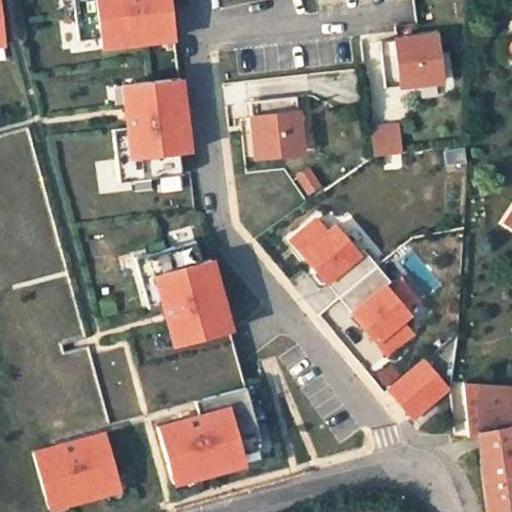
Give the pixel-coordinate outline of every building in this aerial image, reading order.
[(75,0),(79,35),(100,33),(101,43),(175,35),(171,0),(75,0)] [(436,36),(381,42),(386,88),(441,83),(436,36)] [(112,126),(118,178),(180,171),(178,150),(187,149),(179,75),(122,81),(127,124),(112,126)] [(301,151),(296,95),(249,100),(255,156),(301,151)] [(370,124),(373,155),(402,152),(399,122),(370,124)] [(323,227),(313,215),(288,235),(383,350),(408,329),(397,317),(405,310),(381,282),(387,277),(360,245),(354,249),(331,221),(323,227)] [(174,342),(229,327),(209,255),(200,257),(194,237),(133,254),(148,304),(162,301),(174,342)] [(420,356),(386,384),(410,413),(443,385),(420,356)] [(511,511),(511,442),(511,439),(509,421),(506,386),(462,381),(466,427),(467,434),(477,433),(487,511),(511,511)] [(156,424),(171,479),(243,459),(241,450),(261,444),(244,384),(194,397),(198,412),(156,424)] [(47,505),(119,485),(104,430),(32,450),(47,505)]
